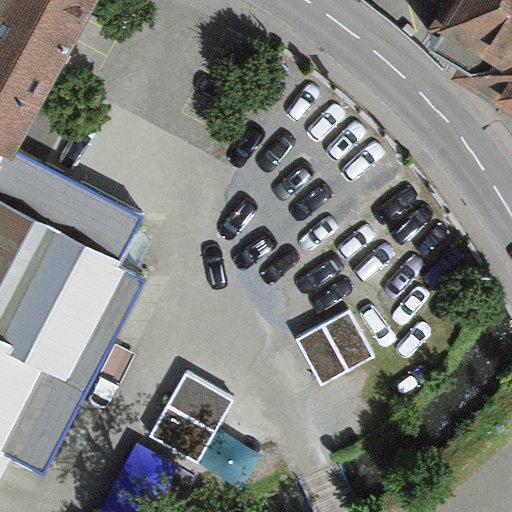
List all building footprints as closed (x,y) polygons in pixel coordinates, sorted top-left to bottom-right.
[(0,0),(0,465),(11,445),(43,462),(150,270),(118,252),(0,189),(0,152),(88,0),(0,0)] [(511,0),(430,0),(427,5),(466,29),(452,51),(511,88),(511,0)] [(376,367),(450,344),(426,268),(352,291),(376,367)] [(196,371),(157,439),(205,467),(244,399),(196,371)] [(143,447),(111,511),(161,511),(183,466),(143,447)]
